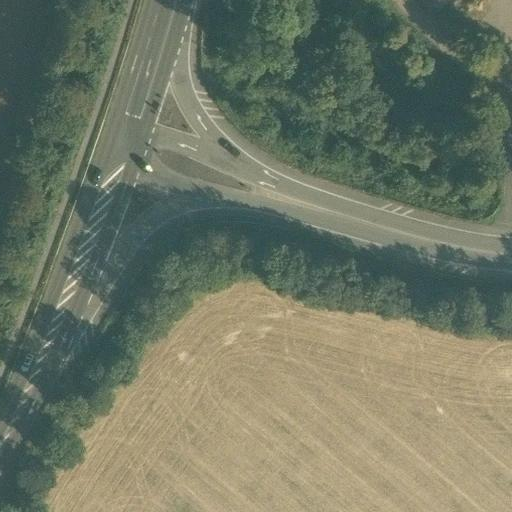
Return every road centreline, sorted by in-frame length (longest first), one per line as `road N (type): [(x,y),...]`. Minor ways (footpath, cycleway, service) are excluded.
road 1 (motorway): [(224,195),(432,250),(511,261)]
road 2 (motorway): [(511,241),(465,235),(246,169)]
road 3 (motorway): [(55,327),(144,217),(173,201),(224,195)]
road 4 (motorway): [(246,169),(182,93),(166,11)]
road 5 (secondary): [(55,327),(115,164)]
road 6 (secondary): [(0,448),(55,327)]
road 7 (motorway): [(246,169),(126,129)]
road 8 (secondary): [(126,129),(166,11)]
